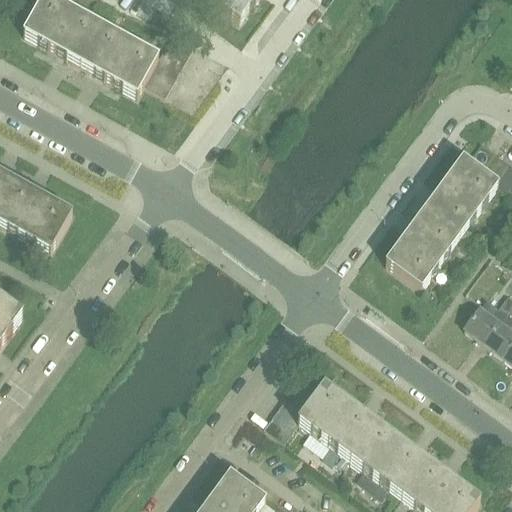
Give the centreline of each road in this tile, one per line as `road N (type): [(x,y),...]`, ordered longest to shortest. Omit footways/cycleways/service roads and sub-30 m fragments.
road 1 (residential): [(0,419),(168,194)]
road 2 (residential): [(161,511),(313,300)]
road 3 (unclassified): [(511,451),(313,300)]
road 4 (residential): [(313,300),(454,104)]
road 5 (residential): [(168,194),(309,0)]
road 6 (unclassified): [(168,194),(0,99)]
road 7 (unclassified): [(313,300),(168,194)]
